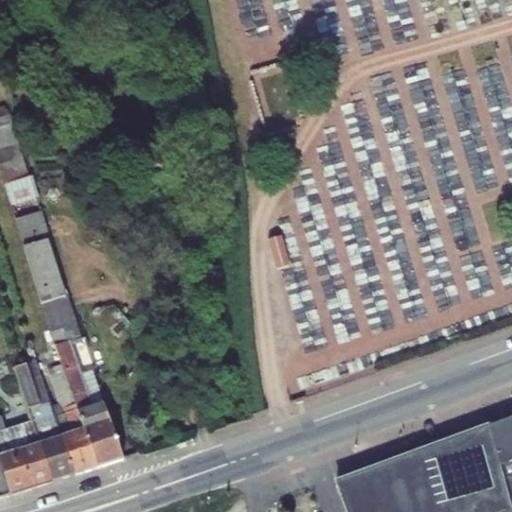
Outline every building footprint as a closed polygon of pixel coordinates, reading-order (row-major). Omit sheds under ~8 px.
[(4,106),(0,107),(0,169),(11,205),(37,197),(32,176),(27,177),(10,114),(7,114),(4,106)] [(15,219),(23,247),(47,239),(41,210),(15,219)] [(289,266),(282,237),(269,240),(277,270),(289,266)] [(23,247),(41,304),(65,296),(47,239),(23,247)] [(41,304),(54,346),(70,341),(81,338),(67,295),(65,296),(41,304)] [(92,409),(81,374),(70,341),(54,346),(60,365),(78,414),(92,409)] [(27,409),(31,420),(40,444),(60,438),(40,374),(36,361),(25,365),(39,405),(27,409)] [(39,405),(25,365),(14,368),(27,409),(39,405)] [(48,371),(40,374),(60,438),(62,437),(84,429),(78,414),(60,365),(47,370),(48,371)] [(81,374),(92,409),(103,405),(92,370),(81,374)] [(92,409),(78,414),(84,429),(97,468),(122,460),(104,405),(103,405),(92,409)] [(24,437),(19,424),(6,427),(2,415),(0,415),(0,444),(16,440),(24,437)] [(511,418),(490,426),(502,477),(511,476),(511,418)] [(24,437),(16,440),(19,451),(39,445),(40,444),(31,420),(19,424),(24,437)] [(490,426),(337,483),(347,511),(511,511),(507,493),(502,477),(490,426)] [(76,475),(97,468),(84,429),(62,437),(76,475)] [(51,483),(76,475),(62,437),(60,438),(40,444),(39,445),(51,483)] [(16,440),(0,444),(0,457),(19,451),(16,440)] [(10,496),(51,483),(39,445),(19,451),(0,457),(0,464),(10,494),(10,496)] [(0,497),(10,494),(0,464),(0,497)] [(507,493),(511,493),(511,476),(502,477),(507,493)]
